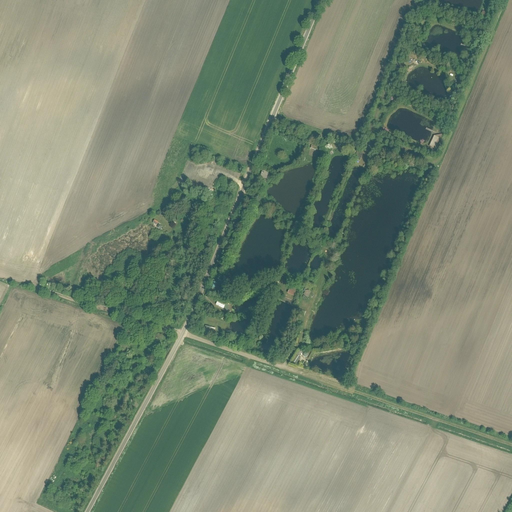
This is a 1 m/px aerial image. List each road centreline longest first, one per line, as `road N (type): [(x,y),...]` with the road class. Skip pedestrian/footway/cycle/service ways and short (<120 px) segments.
road 1 (unclassified): [(82,511),(211,274),(321,0)]
road 2 (track): [(511,443),(176,331)]
road 3 (track): [(0,272),(176,331)]
road 4 (track): [(363,144),(420,0)]
